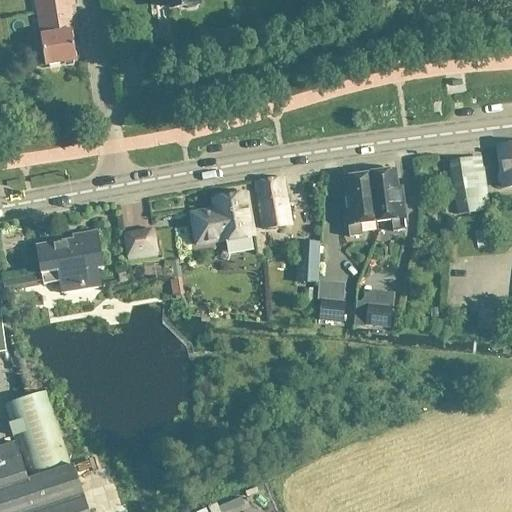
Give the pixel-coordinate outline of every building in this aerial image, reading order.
[(70,32),(77,31),(72,0),(33,0),(44,67),(75,62),(70,32)] [(158,0),(160,8),(169,6),(170,11),(184,8),(187,10),(194,9),(196,6),(200,6),(198,0),(158,0)] [(511,145),(497,148),(502,190),(511,188),(511,145)] [(451,165),(454,194),(473,192),(482,191),(478,162),(451,165)] [(368,175),(375,223),(390,221),(391,233),(404,232),(402,220),(404,220),(400,188),(396,189),(394,171),(368,175)] [(375,223),(368,175),(366,175),(366,176),(343,179),(346,209),(342,209),(345,227),(346,227),(348,239),(361,237),(359,225),(375,223)] [(262,231),(290,227),(282,180),(255,184),(262,231)] [(473,192),(454,194),(452,195),(454,205),(455,218),(477,215),(475,200),(473,192)] [(245,195),(211,200),(213,211),(189,215),(195,247),(219,243),(219,244),(253,238),(245,195)] [(96,271),(102,270),(95,233),(78,236),(79,240),(35,247),(42,286),(58,284),(60,295),(99,289),(96,271)] [(138,234),(122,236),(127,262),(142,259),(138,234)] [(318,243),(298,244),(299,284),(319,284),(318,243)] [(118,284),(126,282),(124,275),(117,276),(118,284)] [(37,289),(36,280),(3,285),(8,313),(19,312),(14,293),(37,289)] [(344,304),(322,302),(324,285),(317,284),(315,301),(320,301),(317,321),(341,324),(344,304)] [(313,290),(303,290),(302,305),(312,306),(313,290)] [(355,302),(352,325),(364,326),(388,329),(390,309),(366,306),(367,303),(355,302)] [(18,438),(32,480),(69,468),(50,413),(43,393),(3,406),(10,426),(8,426),(12,440),(18,438)] [(87,511),(73,467),(69,468),(32,480),(27,482),(14,444),(0,448),(0,511),(87,511)]
